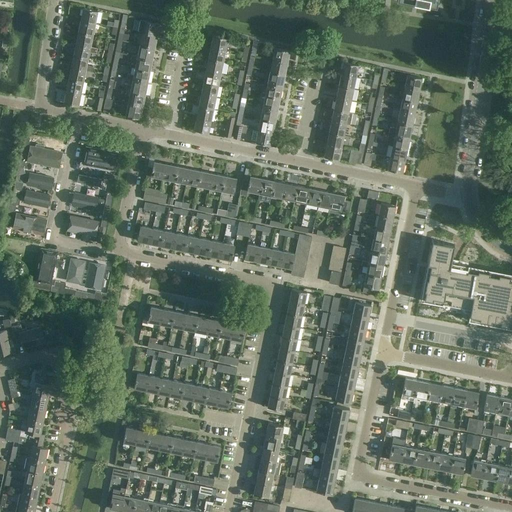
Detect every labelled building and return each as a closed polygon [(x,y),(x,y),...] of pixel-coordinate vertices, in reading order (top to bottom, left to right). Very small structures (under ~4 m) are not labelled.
[(95,23),(97,11),(83,8),(81,20),(95,23)] [(93,35),(95,23),(81,20),(78,32),(93,35)] [(140,20),(138,32),(142,33),(157,36),(159,24),(140,20)] [(90,46),(93,35),(78,32),(76,43),(90,46)] [(142,33),(140,44),(155,47),(157,36),(142,33)] [(213,35),(211,47),(225,50),(228,38),(213,35)] [(76,43),(73,55),(88,58),(89,52),(96,54),(97,48),(90,47),(90,46),(76,43)] [(152,59),(155,47),(140,44),(138,56),(152,59)] [(211,47),(208,59),(223,62),(225,50),(211,47)] [(275,47),(272,59),(287,62),(289,50),(275,47)] [(87,65),(88,58),(73,55),(71,67),(86,70),(92,71),(93,66),(87,65)] [(150,71),(152,59),(138,56),(131,55),(130,60),(137,61),(135,68),(150,71)] [(208,59),(206,70),(221,73),(223,62),(208,59)] [(272,59),(270,71),(285,74),(287,62),(272,59)] [(343,62),(341,74),(356,77),(358,65),(343,62)] [(83,82),(86,70),(71,67),(69,79),(83,82)] [(147,83),(150,71),(135,68),(134,75),(128,74),(127,78),(133,80),(147,83)] [(218,85),(221,73),(206,70),(203,82),(218,85)] [(270,71),(267,83),(282,86),(285,74),(270,71)] [(341,74),(339,85),(353,88),(356,77),(341,74)] [(419,90),(422,77),(407,74),(404,87),(419,90)] [(81,94),(83,82),(69,79),(66,91),(81,94)] [(145,94),(147,83),(133,80),(130,91),(145,94)] [(203,82),(201,94),(216,97),(218,85),(203,82)] [(267,83),(265,95),(280,98),(282,86),(267,83)] [(339,85),(336,97),(351,100),(353,88),(339,85)] [(417,101),(419,90),(404,87),(402,98),(417,101)] [(78,106),(81,94),(66,91),(64,103),(78,106)] [(143,106),(145,94),(130,91),(128,103),(143,106)] [(201,94),(199,106),(213,109),(216,97),(201,94)] [(265,95),(263,107),(277,110),(280,98),(265,95)] [(103,98),(99,97),(95,97),(93,109),(101,110),(103,98)] [(336,97),(334,109),(348,112),(351,100),(336,97)] [(414,113),(417,101),(402,98),(400,110),(414,113)] [(110,112),(112,100),(110,100),(106,99),(103,111),(110,112)] [(140,118),(143,106),(128,103),(125,115),(140,118)] [(211,120),(213,109),(199,106),(196,117),(211,120)] [(263,107),(260,118),(275,121),(277,110),(263,107)] [(334,109),(331,121),(346,124),(348,112),(334,109)] [(412,125),(414,113),(400,110),(397,122),(412,125)] [(194,130),(208,133),(210,127),(214,128),(216,121),(211,120),(196,117),(194,130)] [(260,118),(258,130),(273,133),(275,121),(260,118)] [(331,121),(329,133),(344,136),(346,124),(331,121)] [(409,137),(412,125),(397,122),(396,129),(389,127),(388,133),(409,137)] [(233,125),(229,124),(227,123),(224,136),(230,137),(233,125)] [(248,128),(236,125),(233,137),(240,139),(241,132),(247,134),(248,128)] [(270,145),(273,133),(258,130),(255,142),(270,145)] [(329,133),(326,144),(341,147),(344,136),(329,133)] [(407,149),(409,137),(388,133),(387,138),(394,139),(392,146),(407,149)] [(20,160),(25,161),(29,139),(24,138),(20,160)] [(339,159),(341,147),(326,144),(324,156),(339,159)] [(27,160),(59,167),(61,152),(30,146),(27,160)] [(119,153),(86,146),(83,163),(116,170),(119,153)] [(405,160),(407,149),(392,146),(390,157),(405,160)] [(363,152),(359,151),(357,150),(354,163),(360,164),(363,152)] [(372,154),(366,152),(363,165),(370,166),(372,154)] [(402,172),(405,160),(390,157),(387,169),(402,172)] [(163,178),(166,164),(154,161),(152,167),(147,166),(145,175),(163,178)] [(163,178),(174,181),(177,166),(166,164),(163,178)] [(189,168),(177,166),(174,181),(186,183),(189,168)] [(201,171),(189,168),(186,183),(198,186),(201,171)] [(212,173),(201,171),(198,186),(209,188),(212,173)] [(110,179),(115,181),(117,175),(104,172),(103,178),(110,179)] [(53,177),(30,173),(27,184),(51,189),(53,177)] [(224,176),(212,173),(209,188),(221,191),(224,176)] [(101,179),(79,175),(78,182),(99,187),(101,179)] [(237,178),(224,176),(221,191),(233,193),(237,178)] [(259,193),(262,178),(250,176),(249,181),(247,191),(259,193)] [(274,181),(262,178),(259,193),(271,196),(274,181)] [(107,192),(113,193),(115,181),(106,179),(103,191),(107,192)] [(249,181),(243,179),(239,195),(246,196),(247,191),(249,181)] [(271,196),(282,198),(285,183),(274,181),(271,196)] [(282,198),(294,200),(297,186),(285,183),(282,198)] [(15,184),(10,203),(16,204),(19,205),(23,186),(15,184)] [(294,200),(306,203),(309,188),(297,186),(294,200)] [(145,187),(143,199),(157,202),(159,193),(160,190),(145,187)] [(306,203),(318,205),(321,191),(309,188),(306,203)] [(24,202),(47,207),(50,195),(26,190),(24,202)] [(318,205),(329,208),(332,193),(321,191),(318,205)] [(72,204),(95,209),(98,198),(74,193),(72,204)] [(165,203),(166,194),(159,193),(157,202),(165,203)] [(332,193),(329,208),(329,212),(340,215),(341,210),(349,212),(351,201),(343,200),(344,195),(332,193)] [(364,212),(366,200),(360,199),(358,211),(364,212)] [(157,205),(145,202),(143,209),(155,211),(157,205)] [(217,208),(216,214),(235,218),(237,205),(229,203),(227,210),(217,208)] [(380,203),(378,215),(393,218),(395,206),(380,203)] [(105,205),(102,219),(107,220),(110,206),(105,205)] [(165,207),(157,205),(155,211),(154,217),(158,218),(159,212),(164,213),(165,207)] [(46,219),(16,213),(13,227),(43,234),(46,219)] [(390,230),(393,218),(378,215),(376,227),(390,230)] [(70,230),(83,233),(82,239),(88,240),(89,234),(95,236),(98,221),(73,216),(70,217),(68,228),(70,230)] [(106,227),(107,220),(102,219),(97,242),(103,243),(106,227)] [(252,225),(239,222),(236,234),(249,237),(252,225)] [(149,243),(152,228),(140,226),(137,240),(149,243)] [(388,241),(390,230),(376,227),(373,238),(388,241)] [(164,231),(152,228),(149,243),(161,245),(164,231)] [(175,233),(164,231),(161,245),(172,248),(175,233)] [(187,235),(175,233),(172,248),(184,250),(187,235)] [(310,243),(311,237),(299,234),(298,240),(310,243)] [(199,238),(187,235),(184,250),(196,253),(199,238)] [(211,240),(199,238),(196,253),(208,255),(211,240)] [(386,253),(388,241),(373,238),(371,250),(386,253)] [(431,239),(419,300),(469,309),(467,320),(510,328),(511,317),(511,273),(449,262),(452,244),(431,239)] [(223,243),(211,240),(208,255),(219,258),(223,243)] [(309,248),(310,243),(298,240),(297,246),(309,248)] [(223,243),(219,258),(232,260),(235,245),(223,243)] [(256,261),(259,246),(247,244),(244,258),(256,261)] [(256,261),(268,264),(271,249),(259,246),(256,261)] [(308,254),(309,248),(297,246),(295,252),(308,254)] [(332,252),(344,254),(346,248),(333,246),(332,252)] [(50,283),(57,251),(41,248),(35,280),(50,283)] [(268,264),(279,266),(283,251),(271,249),(268,264)] [(383,265),(386,253),(371,250),(368,262),(383,265)] [(295,254),(283,251),(279,266),(292,269),(293,263),(294,257),(295,254)] [(306,260),(308,254),(295,252),(295,254),(294,257),(306,260)] [(331,258),(343,260),(344,254),(332,252),(331,258)] [(305,266),(306,260),(294,257),(293,263),(305,266)] [(71,258),(67,280),(81,283),(85,261),(71,258)] [(343,260),(331,258),(330,263),(342,266),(343,260)] [(383,265),(368,262),(362,261),(361,266),(367,267),(366,274),(381,277),(383,265)] [(90,262),(86,286),(100,288),(104,265),(90,262)] [(304,271),(305,266),(293,263),(292,269),(304,271)] [(342,266),(330,263),(328,269),(341,272),(342,266)] [(303,277),(304,271),(292,269),(290,275),(303,277)] [(350,270),(345,269),(342,285),(348,286),(352,271),(350,270)] [(338,284),(341,272),(331,270),(329,282),(338,284)] [(381,277),(366,274),(362,292),(371,294),(372,287),(378,289),(381,277)] [(52,285),(51,291),(57,293),(60,282),(55,281),(54,286),(52,285)] [(50,285),(35,282),(34,288),(49,291),(50,285)] [(84,298),(85,292),(76,290),(64,288),(65,283),(60,282),(57,293),(74,296),(84,298)] [(289,301),(304,304),(306,292),(291,289),(289,301)] [(85,292),(84,298),(93,300),(104,302),(106,294),(95,292),(94,294),(85,292)] [(330,297),(324,295),(321,310),(327,311),(330,297)] [(340,299),(333,297),(330,312),(337,313),(340,299)] [(301,316),(304,304),(289,301),(287,312),(301,316)] [(353,314),(368,318),(371,305),(355,302),(353,314)] [(147,321),(160,324),(163,309),(150,307),(147,321)] [(160,324),(171,326),(174,312),(163,309),(160,324)] [(171,326),(183,329),(186,314),(174,312),(171,326)] [(299,327),(301,316),(287,312),(284,324),(299,327)] [(183,329),(195,331),(198,317),(186,314),(183,329)] [(334,315),(329,314),(328,322),(333,323),(338,324),(338,322),(335,321),(335,319),(333,319),(334,315)] [(366,330),(368,318),(353,314),(350,326),(366,330)] [(195,331),(207,334),(210,319),(198,317),(195,331)] [(207,334),(218,336),(221,321),(210,319),(207,334)] [(233,324),(221,321),(218,336),(230,338),(233,324)] [(20,324),(11,326),(16,344),(22,342),(23,348),(32,346),(32,345),(44,342),(43,337),(45,337),(46,336),(45,332),(44,331),(42,331),(41,327),(27,330),(26,328),(22,329),(20,324)] [(230,338),(242,341),(245,326),(233,324),(230,338)] [(296,339),(299,327),(284,324),(282,336),(296,339)] [(125,329),(114,327),(111,326),(105,354),(119,357),(125,329)] [(363,342),(366,330),(350,326),(347,339),(363,342)] [(0,354),(11,351),(8,339),(10,338),(8,331),(6,331),(5,330),(0,331),(0,354)] [(294,351),(296,339),(282,336),(279,347),(294,351)] [(361,354),(363,342),(347,339),(345,350),(361,354)] [(162,351),(162,350),(166,350),(167,346),(168,342),(163,341),(162,345),(155,344),(154,349),(162,351)] [(292,363),(294,351),(279,347),(277,359),(292,363)] [(206,350),(203,349),(202,354),(201,359),(209,360),(210,355),(205,354),(206,350)] [(358,366),(361,354),(345,350),(342,363),(358,366)] [(226,356),(225,363),(237,365),(238,359),(226,356)] [(289,374),(292,363),(277,359),(275,371),(289,374)] [(356,378),(358,366),(342,363),(340,375),(356,378)] [(224,366),(223,372),(235,375),(236,368),(224,366)] [(287,386),(289,374),(275,371),(272,383),(287,386)] [(146,391),(149,376),(137,373),(134,388),(146,391)] [(353,390),(356,378),(340,375),(337,387),(353,390)] [(36,376),(32,395),(48,398),(51,385),(45,384),(46,378),(36,376)] [(161,378),(149,376),(146,391),(158,393),(161,378)] [(405,377),(401,399),(413,401),(414,396),(418,380),(405,377)] [(173,381),(161,378),(158,393),(169,395),(173,381)] [(11,393),(17,391),(14,379),(7,380),(11,393)] [(430,382),(418,380),(414,396),(426,398),(430,382)] [(184,383),(173,381),(169,395),(181,398),(184,383)] [(442,385),(430,382),(426,398),(439,400),(442,385)] [(196,385),(184,383),(181,398),(193,400),(196,385)] [(285,398),(287,386),(272,383),(270,395),(285,398)] [(208,388),(196,385),(193,400),(205,403),(208,388)] [(454,387),(442,385),(439,400),(451,403),(454,387)] [(353,390),(337,387),(335,400),(350,403),(353,390)] [(466,389),(454,387),(451,403),(463,405),(466,389)] [(220,390),(208,388),(205,403),(217,405),(220,390)] [(466,389),(463,405),(475,408),(478,392),(472,391),(466,389)] [(220,390),(217,405),(229,408),(231,393),(220,390)] [(495,412),(499,397),(486,394),(483,410),(495,412)] [(46,410),(48,398),(32,395),(30,407),(46,410)] [(285,398),(270,395),(267,407),(282,410),(285,398)] [(511,399),(499,397),(495,412),(508,414),(511,399)] [(331,417),(347,421),(349,408),(334,405),(331,417)] [(43,422),(46,410),(30,407),(27,419),(43,422)] [(410,419),(411,413),(398,410),(397,417),(410,419)] [(292,419),(304,421),(306,414),(293,412),(292,419)] [(331,417),(329,430),(344,433),(347,421),(331,417)] [(475,432),(477,420),(469,418),(466,431),(475,432)] [(19,436),(33,439),(43,441),(44,435),(41,434),(43,422),(27,419),(25,431),(8,427),(7,434),(19,436)] [(408,428),(409,422),(396,420),(395,426),(408,428)] [(477,420),(475,432),(481,433),(483,421),(477,420)] [(266,435),(281,438),(283,425),(268,423),(266,435)] [(394,426),(387,425),(386,431),(393,433),(394,426)] [(503,438),(504,433),(506,426),(502,425),(500,433),(497,432),(496,436),(503,438)] [(135,444),(138,430),(126,427),(123,442),(135,444)] [(150,432),(138,430),(135,444),(147,447),(150,432)] [(329,430),(326,442),(342,445),(344,433),(329,430)] [(162,434),(150,432),(147,447),(159,449),(162,434)] [(7,434),(6,440),(18,443),(19,436),(7,434)] [(159,449),(170,452),(173,437),(162,434),(159,449)] [(471,448),(474,435),(468,434),(465,446),(471,448)] [(266,435),(263,447),(278,450),(281,438),(266,435)] [(474,435),(471,448),(478,449),(480,437),(474,435)] [(170,452),(182,454),(185,439),(173,437),(170,452)] [(33,439),(32,445),(29,458),(45,461),(48,448),(42,447),(43,441),(33,439)] [(182,454),(194,456),(197,442),(185,439),(182,454)] [(209,444),(197,442),(194,456),(205,459),(209,444)] [(326,442),(324,454),(339,457),(342,445),(326,442)] [(401,461),(404,446),(392,443),(389,459),(401,461)] [(209,444),(205,459),(218,461),(221,446),(209,444)] [(416,448),(404,446),(401,461),(413,464),(416,448)] [(263,447),(261,458),(276,461),(278,450),(263,447)] [(428,451),(416,448),(413,464),(425,466),(428,451)] [(441,453),(428,451),(425,466),(437,469),(441,453)] [(453,455),(441,453),(437,469),(450,471),(453,455)] [(324,454),(321,466),(337,470),(339,457),(324,454)] [(453,455),(450,471),(462,474),(465,458),(453,455)] [(43,473),(45,461),(29,458),(27,457),(24,469),(27,470),(43,473)] [(258,470),(274,473),(278,474),(281,462),(276,461),(261,458),(258,470)] [(482,477),(486,462),(473,460),(470,475),(482,477)] [(132,461),(131,464),(130,469),(137,471),(138,466),(136,465),(136,462),(132,461)] [(498,465),(486,462),(482,477),(495,480),(498,465)] [(510,467),(498,465),(495,480),(507,482),(510,467)] [(321,466),(319,478),(334,481),(337,470),(321,466)] [(113,468),(112,474),(128,478),(129,472),(113,468)] [(167,468),(165,476),(177,479),(178,474),(171,472),(171,469),(167,468)] [(27,470),(24,482),(40,485),(43,473),(27,470)] [(271,485),(274,473),(258,470),(256,482),(271,485)] [(294,486),(301,488),(304,473),(297,472),(294,486)] [(202,476),(200,483),(213,485),(214,479),(202,476)] [(332,494),(334,481),(319,478),(316,491),(332,494)] [(24,482),(22,494),(38,497),(40,485),(24,482)] [(256,482),(253,494),(269,497),(271,485),(256,482)] [(200,486),(199,492),(211,495),(212,488),(200,486)] [(113,490),(109,508),(121,511),(125,495),(126,489),(121,488),(120,491),(113,490)] [(289,501),(291,489),(284,488),(282,500),(289,501)] [(35,509),(38,497),(22,494),(19,494),(17,506),(35,509)] [(133,511),(136,498),(125,495),(121,511),(126,511),(133,511)] [(133,511),(145,511),(148,500),(136,498),(133,511)] [(364,511),(367,500),(355,498),(351,511),(364,511)] [(145,511),(157,511),(160,503),(148,500),(145,511)] [(364,511),(377,511),(379,503),(367,500),(364,511)] [(266,510),(267,504),(255,501),(254,507),(266,510)] [(12,505),(5,504),(5,503),(0,502),(0,504),(0,509),(4,511),(4,508),(11,509),(12,505)] [(157,511),(170,511),(172,505),(160,503),(157,511)] [(377,511),(390,511),(391,505),(379,503),(377,511)]
